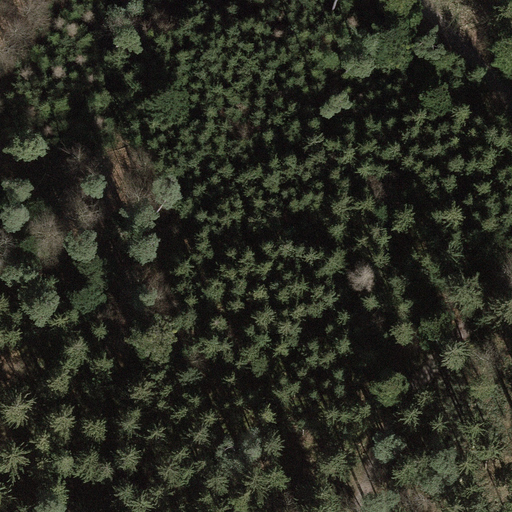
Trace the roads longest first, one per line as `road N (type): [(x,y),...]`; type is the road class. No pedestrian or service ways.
road 1 (track): [(339,511),(406,394),(511,279)]
road 2 (track): [(511,103),(413,0)]
